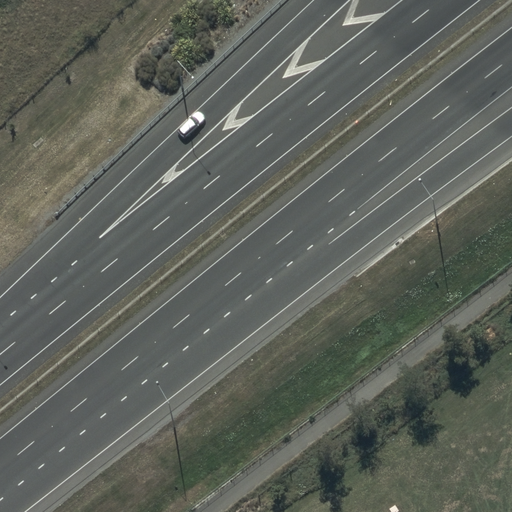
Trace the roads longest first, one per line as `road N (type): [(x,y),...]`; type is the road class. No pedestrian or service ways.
road 1 (motorway): [(0,355),(455,0)]
road 2 (motorway): [(0,323),(335,0)]
road 3 (motorway): [(511,59),(228,284)]
road 4 (motorway): [(511,123),(427,184),(228,284)]
road 5 (motorway): [(228,284),(0,471)]
